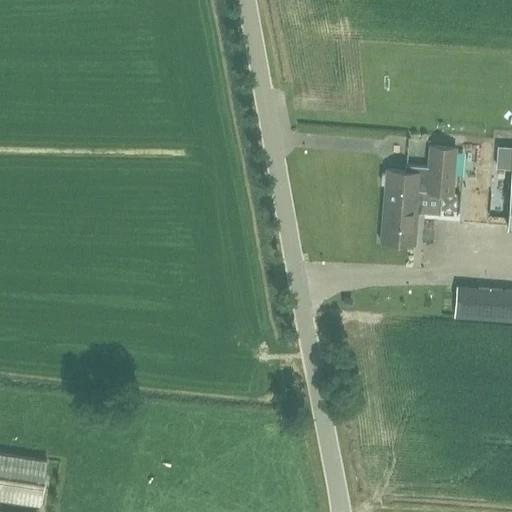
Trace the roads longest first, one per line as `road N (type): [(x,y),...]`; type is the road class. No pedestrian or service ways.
road 1 (unclassified): [(340,511),(240,0)]
road 2 (unknown): [(294,276),(475,259),(511,265)]
